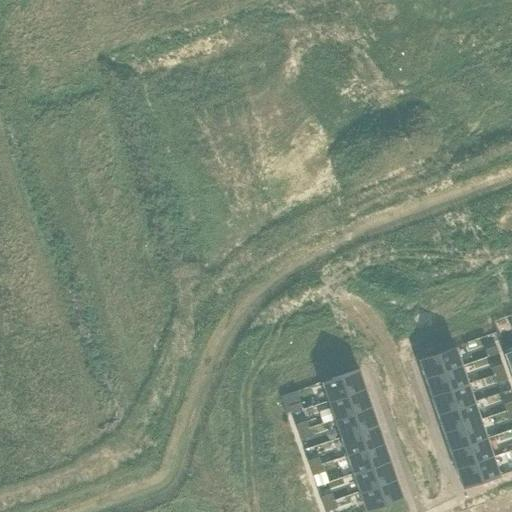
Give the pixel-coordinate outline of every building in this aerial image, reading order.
[(447,0),(394,0),(440,69),(432,74),(447,96),(455,91),(470,114),(507,89),(447,0)] [(454,346),(418,359),(424,378),(461,366),(454,346)] [(495,346),(484,349),(486,357),(498,353),(495,346)] [(511,349),(503,354),(511,379),(511,349)] [(501,364),(490,368),(492,375),(504,371),(501,364)] [(461,366),(424,378),(430,396),(467,384),(461,366)] [(358,369),(321,382),(328,401),(364,388),(358,369)] [(504,371),(492,375),(495,383),(507,379),(504,371)] [(467,384),(430,396),(437,415),(473,402),(467,384)] [(364,388),(328,401),(334,419),(371,407),(364,388)] [(511,400),(502,404),(505,412),(511,409),(511,400)] [(300,402),(288,406),(291,413),(303,409),(300,402)] [(473,402),(437,415),(443,433),(479,420),(473,402)] [(371,407),(334,419),(340,437),(377,425),(371,407)] [(306,420),(295,424),(297,432),(309,428),(306,420)] [(479,420),(443,433),(449,451),(486,438),(479,420)] [(377,425),(340,437),(346,455),(383,443),(377,425)] [(309,428),(297,432),(300,439),(311,435),(309,428)] [(486,438),(449,451),(455,469),(492,456),(486,438)] [(383,443),(346,455),(353,474),(389,461),(383,443)] [(319,456),(307,460),(310,468),(321,464),(319,456)] [(492,456),(455,469),(462,488),(499,476),(492,456)] [(389,461),(353,474),(359,492),(396,479),(389,461)] [(321,464),(310,468),(312,476),(324,472),(321,464)] [(396,479),(359,492),(365,511),(402,498),(396,479)] [(331,493),(320,497),(322,504),(334,500),(331,493)] [(334,500),(322,504),(325,511),(336,508),(334,500)]
